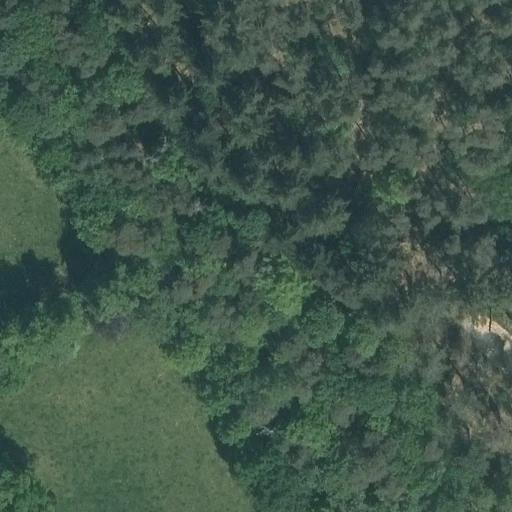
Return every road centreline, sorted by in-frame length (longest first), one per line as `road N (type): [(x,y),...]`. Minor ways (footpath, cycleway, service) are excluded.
road 1 (track): [(393,511),(193,242),(191,222)]
road 2 (track): [(191,222),(33,0)]
road 3 (track): [(0,353),(212,239),(191,222)]
